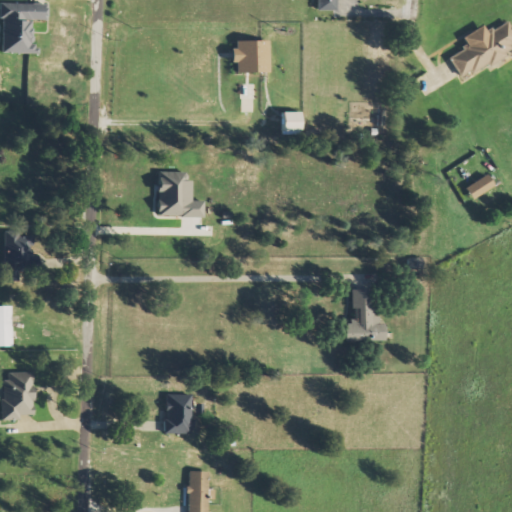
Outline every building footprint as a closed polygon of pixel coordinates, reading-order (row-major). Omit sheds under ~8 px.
[(314,0),(315,10),(334,10),(333,0),(314,0)] [(45,4),(0,3),(0,18),(0,19),(0,18),(0,53),(36,54),(36,46),(30,46),(30,20),(45,20),(45,4)] [(458,78),(511,51),(511,47),(510,44),(511,42),(511,31),(507,21),(484,32),(482,26),(460,36),(465,47),(447,55),(458,78)] [(231,41),(231,63),(234,63),(235,73),(268,72),(267,41),(231,41)] [(299,112),(280,112),(280,134),(298,134),(299,112)] [(202,218),(202,201),(190,201),(190,180),(185,180),(185,172),(156,172),(155,217),(202,218)] [(463,187),(470,199),(492,187),(485,175),(463,187)] [(4,234),(2,281),(19,281),(19,270),(36,270),(36,256),(29,255),(30,237),(19,236),(19,234),(4,234)] [(406,270),(421,270),(420,258),(405,258),(406,270)] [(382,342),(382,317),(373,317),(373,290),(350,290),(350,309),(356,309),(356,322),(341,322),(341,342),(382,342)] [(9,306),(0,306),(0,346),(10,347),(9,306)] [(0,399),(1,421),(18,420),(18,416),(32,415),(30,372),(6,373),(6,380),(0,380),(0,399)] [(191,394),(164,393),(163,434),(190,434),(191,394)] [(205,511),(206,472),(187,472),(186,511),(205,511)]
